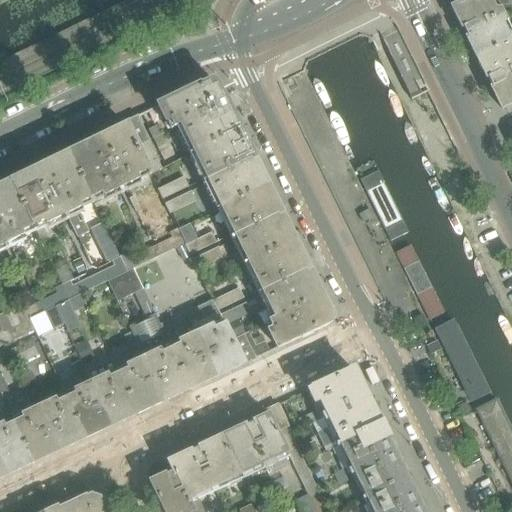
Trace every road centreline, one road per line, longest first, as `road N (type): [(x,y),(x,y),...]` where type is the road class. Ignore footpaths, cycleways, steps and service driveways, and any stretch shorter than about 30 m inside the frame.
road 1 (tertiary): [(242,37),(250,75),(374,331)]
road 2 (residential): [(374,331),(106,457)]
road 3 (secondary): [(0,136),(87,92),(242,37)]
road 4 (tertiary): [(374,331),(467,511)]
road 5 (tertiary): [(476,142),(406,0)]
